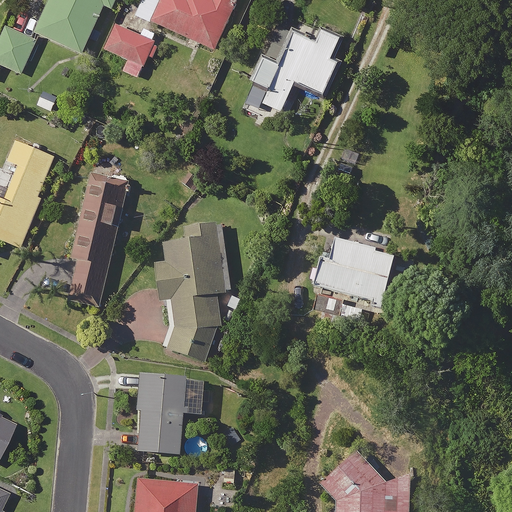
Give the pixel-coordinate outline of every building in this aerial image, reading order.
[(119,0),(53,0),(38,38),(87,58),(108,8),(115,11),(119,0)] [(242,0),(214,0),(147,0),(139,20),(219,55),(242,0)] [(114,28),(102,55),(126,65),(123,73),(145,83),(160,47),(114,28)] [(40,44),(10,30),(0,52),(0,65),(25,76),(40,44)] [(351,47),(326,37),(320,50),(298,40),(284,71),(267,64),(256,88),(273,96),(267,108),(287,117),(298,89),(327,102),(351,47)] [(267,98),(252,92),(245,112),(260,118),(267,98)] [(35,142),(31,151),(18,146),(7,173),(2,187),(1,187),(0,186),(0,242),(24,253),(60,163),(42,155),(45,146),(35,142)] [(132,187),(93,177),(73,262),(83,265),(75,301),(103,308),(132,187)] [(339,316),(344,298),(375,307),(374,312),(403,320),(418,266),(386,257),(391,237),(344,224),(334,262),(326,260),(319,288),(313,308),(339,316)] [(231,294),(223,227),(188,231),(190,244),(168,247),(170,265),(160,266),(165,307),(171,306),(174,330),(166,351),(209,367),(224,316),(222,295),(231,294)] [(143,456),(185,459),(187,419),(207,420),(209,386),(148,382),(143,456)] [(141,386),(115,385),(112,429),(138,430),(141,386)] [(0,464),(18,427),(0,418),(0,464)] [(339,510),(339,511),(412,511),(414,484),(384,483),(360,457),(322,492),(339,510)] [(197,511),(200,489),(142,484),(139,511),(197,511)] [(0,490),(0,511),(3,511),(12,496),(0,490)]
